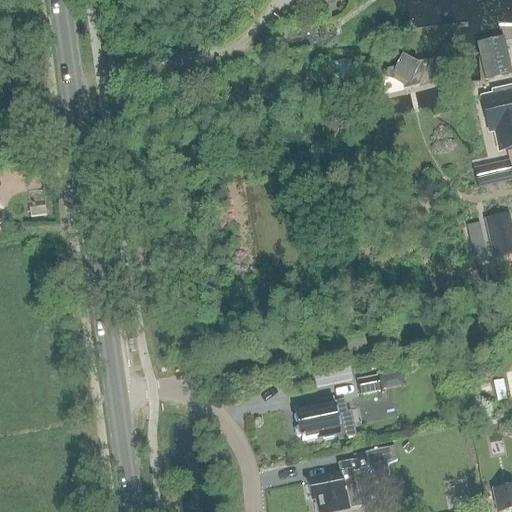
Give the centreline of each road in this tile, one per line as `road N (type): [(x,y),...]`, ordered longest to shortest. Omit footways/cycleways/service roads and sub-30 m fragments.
road 1 (secondary): [(118,396),(62,0)]
road 2 (unclassified): [(511,316),(179,385)]
road 3 (unclassified): [(253,511),(241,449),(224,422),(179,385)]
